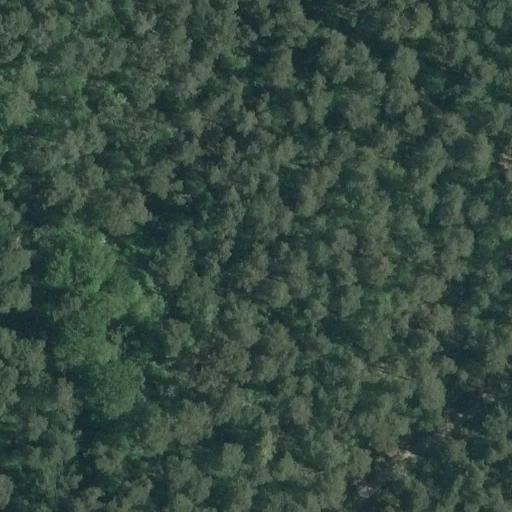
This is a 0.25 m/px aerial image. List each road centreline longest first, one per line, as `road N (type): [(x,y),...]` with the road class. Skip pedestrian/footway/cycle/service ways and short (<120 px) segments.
road 1 (track): [(297,0),(511,179)]
road 2 (track): [(511,386),(349,511)]
